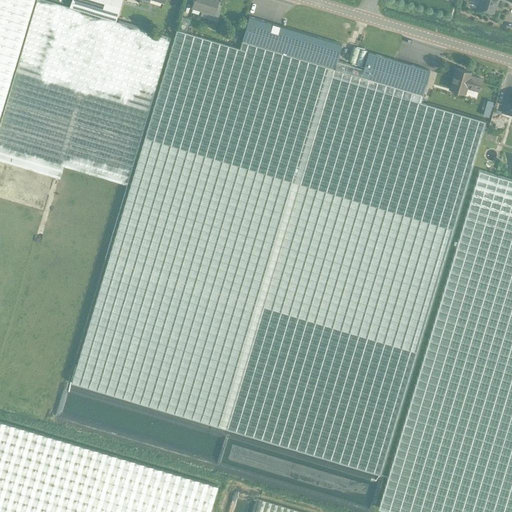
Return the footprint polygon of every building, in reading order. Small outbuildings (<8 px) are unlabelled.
[(0,0),(0,113),(33,0),(0,0)] [(115,20),(69,7),(46,0),(36,0),(0,121),(0,160),(60,178),(63,166),(126,184),(170,37),(115,20)] [(71,0),(69,7),(115,20),(120,0),(71,0)] [(212,12),(215,0),(192,0),(191,7),(212,12)] [(493,12),(496,2),(496,0),(477,0),(475,7),(493,12)] [(248,16),(241,39),(333,66),(335,60),(340,44),(248,16)] [(361,68),(335,60),(333,66),(241,39),(238,48),(176,30),(71,382),(380,474),(485,122),(419,102),(422,93),(359,74),(361,68)] [(366,51),(361,68),(359,74),(422,93),(428,70),(366,51)] [(477,90),(481,78),(469,74),(469,71),(454,67),(448,88),(463,92),(465,87),(477,90)] [(501,111),(511,114),(511,98),(505,97),(501,111)] [(511,511),(511,179),(478,170),(378,507),(393,511),(511,511)] [(210,511),(218,484),(0,419),(0,511),(210,511)] [(303,511),(259,499),(255,511),(303,511)]
